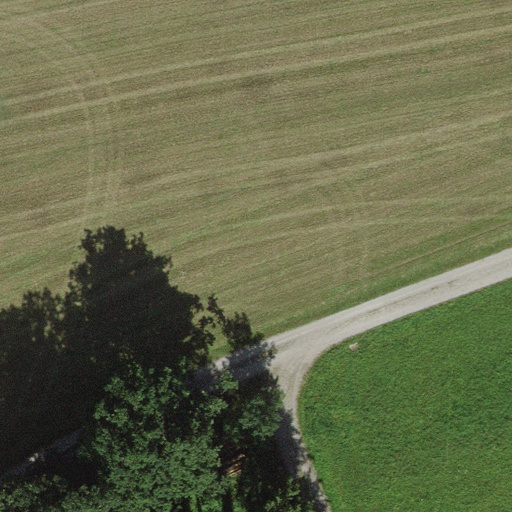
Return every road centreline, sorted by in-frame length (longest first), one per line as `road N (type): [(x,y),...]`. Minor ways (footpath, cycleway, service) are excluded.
road 1 (track): [(0,510),(267,353)]
road 2 (track): [(511,264),(267,353)]
road 3 (track): [(267,353),(333,511)]
